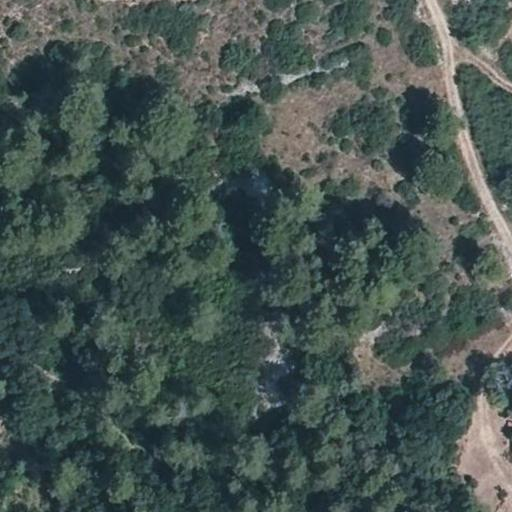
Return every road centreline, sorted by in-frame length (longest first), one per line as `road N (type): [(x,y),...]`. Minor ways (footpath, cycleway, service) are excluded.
road 1 (track): [(511,247),(467,147),(437,0)]
road 2 (track): [(0,340),(88,395),(186,511)]
road 3 (track): [(447,511),(480,433),(493,362),(511,335)]
